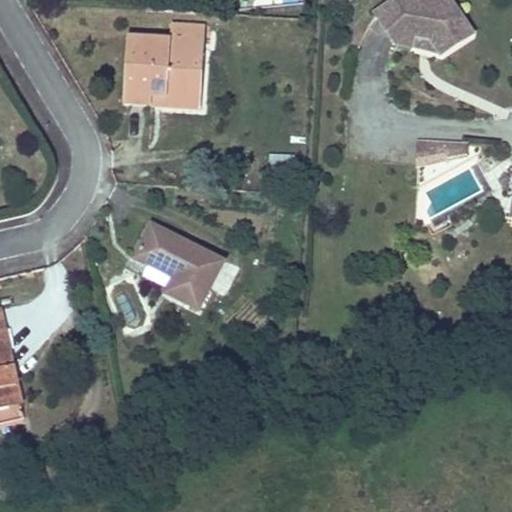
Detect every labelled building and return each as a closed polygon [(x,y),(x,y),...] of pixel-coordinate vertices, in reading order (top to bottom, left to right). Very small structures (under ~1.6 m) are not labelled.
[(452,28),(455,11),(448,0),(414,0),(411,2),(410,0),(398,0),(377,15),(397,45),(412,48),(415,37),(431,41),(442,55),(461,42),(452,28)] [(473,35),(455,11),(452,28),(461,42),(473,35)] [(204,57),(206,28),(173,26),(172,41),(188,42),(188,56),(204,57)] [(442,55),(431,41),(415,37),(412,48),(442,55)] [(202,100),(204,57),(188,56),(188,42),(172,41),(128,39),(124,105),(152,107),(152,98),(201,100),(202,100)] [(200,109),(201,100),(152,98),(152,107),(200,109)] [(448,159),(449,144),(420,142),(418,165),(448,159)] [(468,155),(464,145),(449,144),(448,159),(468,155)] [(295,168),(296,157),(270,156),(269,167),(295,168)] [(295,179),(295,168),(269,167),(269,179),(295,179)] [(450,221),(445,212),(430,220),(435,229),(450,221)] [(224,264),(152,227),(136,259),(150,267),(175,279),(168,291),(167,295),(199,311),(224,264)] [(175,279),(150,267),(144,279),(168,291),(175,279)] [(4,370),(0,353),(0,332),(5,331),(0,309),(0,411),(10,409),(6,390),(18,388),(13,367),(4,370)] [(13,367),(5,331),(0,332),(0,353),(4,370),(13,367)] [(22,407),(18,388),(6,390),(10,409),(22,407)] [(0,425),(11,423),(9,414),(0,416),(0,425)]
